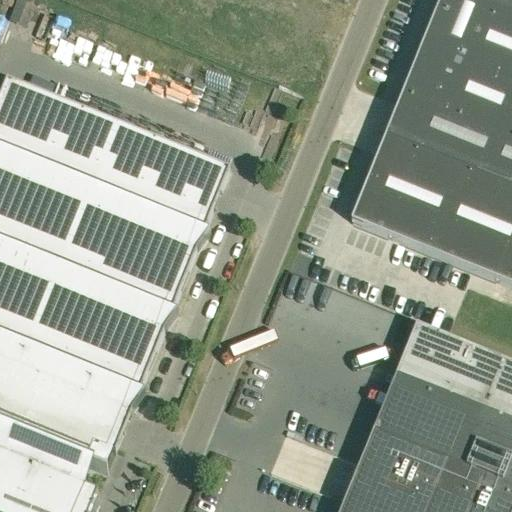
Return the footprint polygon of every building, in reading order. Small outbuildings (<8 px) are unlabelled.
[(511,0),(496,0),(496,2),(490,0),(442,0),(352,225),(511,290),(511,0)] [(146,37),(138,55),(155,63),(164,44),(146,37)] [(230,174),(7,84),(0,102),(0,509),(1,508),(10,511),(90,511),(95,501),(98,502),(99,499),(78,491),(87,469),(107,477),(132,416),(146,397),(141,395),(165,336),(179,317),(173,315),(197,256),(211,237),(205,235),(230,174)] [(511,511),(511,367),(417,329),(342,511),(511,511)] [(307,511),(323,511),(327,502),(314,497),(307,511)]
